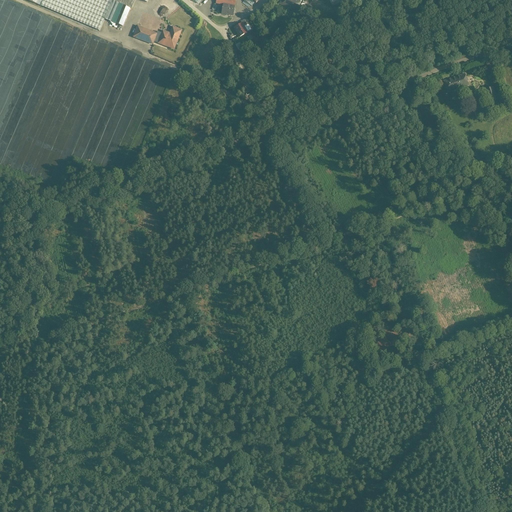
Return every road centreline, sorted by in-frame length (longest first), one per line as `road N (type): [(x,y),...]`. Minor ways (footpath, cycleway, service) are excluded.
road 1 (unclassified): [(15,0),(268,118)]
road 2 (track): [(278,124),(25,217)]
road 3 (unclassified): [(511,41),(278,124),(268,118)]
road 4 (unclassified): [(268,118),(231,41),(184,0)]
road 5 (track): [(333,238),(271,126)]
